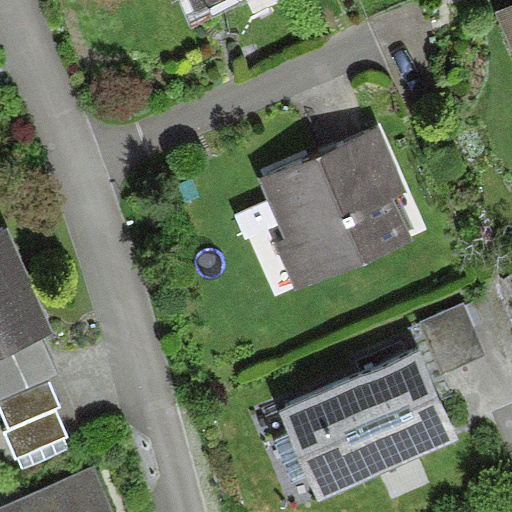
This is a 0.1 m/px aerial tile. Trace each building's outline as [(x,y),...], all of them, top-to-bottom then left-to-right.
[(511,7),(498,14),(511,46),(511,7)] [(300,270),(413,219),(395,180),(407,175),(381,117),(327,141),(267,168),(292,223),(281,228),(300,270)] [(55,331),(11,227),(0,231),(0,353),(40,337),(55,331)] [(473,298),(425,320),(451,375),(498,353),(473,298)] [(284,397),(324,482),(459,418),(443,385),(419,333),(284,397)] [(0,408),(18,451),(78,426),(40,337),(0,353),(0,408)] [(0,509),(15,504),(18,511),(119,511),(98,460),(0,499),(0,509)]
